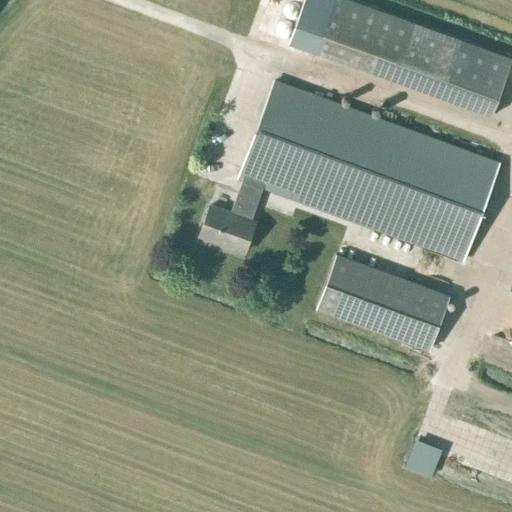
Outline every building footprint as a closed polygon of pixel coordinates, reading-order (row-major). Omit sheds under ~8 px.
[(264,0),(264,3),(290,11),(293,0),(264,0)] [(462,40),(350,0),(304,0),(299,16),(317,22),(308,49),(442,97),(462,40)] [(282,42),(288,15),(260,8),(254,36),(282,42)] [(511,78),(498,84),(503,95),(511,91),(511,78)] [(494,163),(441,144),(271,81),(235,177),(239,178),(226,212),(206,204),(194,235),(240,251),(251,221),(248,220),(260,186),(459,259),(494,163)] [(511,107),(484,101),(480,117),(511,124),(511,107)] [(334,253),(314,309),(426,350),(447,295),(334,253)]
